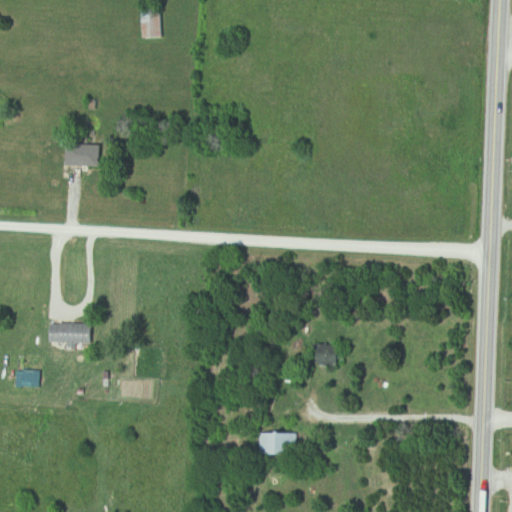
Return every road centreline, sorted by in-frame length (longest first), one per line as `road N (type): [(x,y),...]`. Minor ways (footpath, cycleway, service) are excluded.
road 1 (primary): [(478,511),(491,0)]
road 2 (residential): [(489,253),(0,226)]
